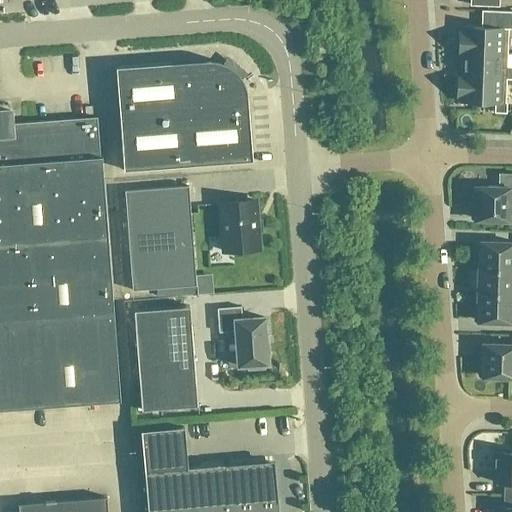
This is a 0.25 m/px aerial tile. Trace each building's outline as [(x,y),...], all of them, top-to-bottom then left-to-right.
[(462,53),(507,55),(508,29),(511,29),(511,12),(484,11),(483,28),(463,27),(463,34),(459,33),(459,53),(462,53)] [(314,40),(315,54),(325,53),(324,39),(314,40)] [(511,67),(507,67),(507,55),(462,53),(461,77),(506,78),(506,80),(511,79),(511,67)] [(212,61),(170,64),(116,68),(123,171),(252,161),(247,96),(246,92),(245,88),(244,84),(242,81),(240,77),(238,74),(229,67),(221,63),(212,61)] [(507,104),(505,103),(506,80),(506,78),(461,77),(458,77),(457,97),(460,97),(460,103),(494,104),(494,113),(506,114),(507,104)] [(0,410),(120,402),(102,157),(100,157),(97,118),(11,124),(10,111),(0,112),(0,410)] [(488,187),(488,190),(473,189),(472,218),(511,219),(511,173),(499,173),(499,187),(488,187)] [(188,186),(124,191),(132,291),(196,286),(188,186)] [(246,254),(248,250),(259,249),(255,201),(220,204),(223,252),(234,251),(237,255),(246,254)] [(477,271),(511,272),(511,245),(503,245),(503,242),(493,242),(492,245),(477,245),(477,264),(477,271)] [(511,296),(511,272),(477,271),(477,295),(511,296)] [(511,296),(477,295),(476,301),(475,320),(511,321),(511,296)] [(197,406),(189,307),(134,311),(141,410),(197,406)] [(248,366),(248,370),(264,369),(264,364),(268,364),(264,318),(242,320),(241,307),(217,309),(219,333),(236,331),(238,366),(248,366)] [(505,380),(505,376),(511,376),(511,347),(481,347),(480,376),(494,376),(494,379),(505,380)] [(8,415),(10,427),(31,423),(28,411),(8,415)] [(184,428),(141,431),(144,472),(147,511),(278,511),(276,482),(274,483),(272,463),(260,464),(260,462),(228,465),(224,465),(188,468),(184,428)] [(511,448),(499,448),(499,453),(493,453),(493,472),(497,472),(497,484),(505,484),(504,498),(511,497),(511,448)] [(511,511),(511,497),(504,498),(504,508),(501,508),(500,511),(511,511)] [(18,505),(18,511),(107,511),(106,498),(18,505)]
